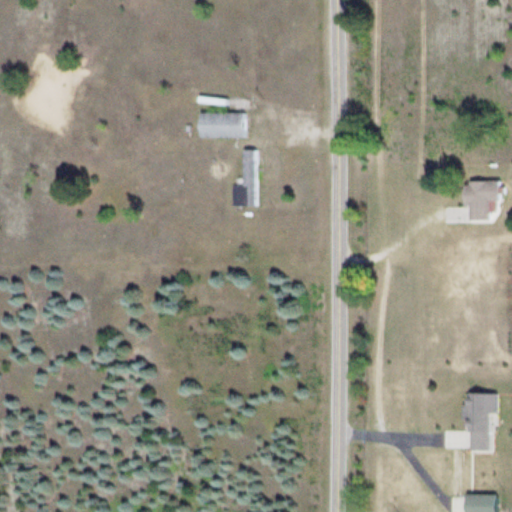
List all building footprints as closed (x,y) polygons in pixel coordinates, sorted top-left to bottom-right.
[(240,138),(240,113),(197,113),(197,138),(240,138)] [(240,186),(230,186),(230,206),(254,206),(254,150),(240,150),(240,186)] [(485,200),(496,200),(496,181),(462,181),(462,220),(485,220),(485,200)] [(487,450),(487,413),(495,413),(496,393),(464,393),(463,432),(442,431),(442,449),(487,450)] [(494,511),(495,494),(462,494),(461,511),(494,511)]
